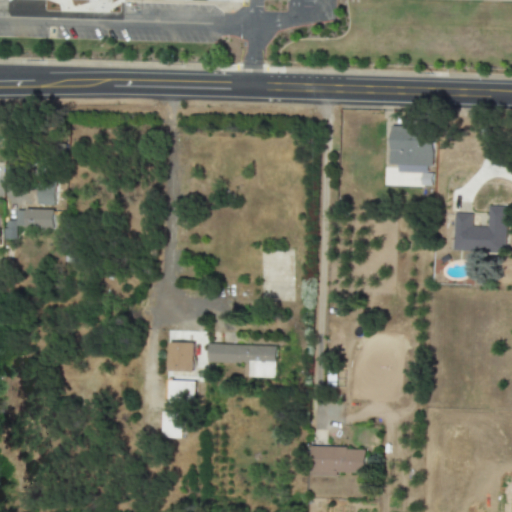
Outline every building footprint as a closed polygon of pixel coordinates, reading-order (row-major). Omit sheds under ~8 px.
[(390,165),(398,165),(398,172),(421,173),(421,186),(430,186),(432,128),(391,127),(390,165)] [(37,203),(54,204),(55,188),(38,187),(37,203)] [(503,252),(505,207),(487,207),(486,227),(471,227),(472,214),(452,213),(451,250),(503,252)] [(16,211),(16,220),(5,221),(6,239),(16,239),(16,229),(54,228),(53,210),(16,211)] [(194,343),(170,343),(169,372),(193,372),(194,343)] [(275,379),(276,347),(209,345),(209,363),(249,364),(249,378),(275,379)] [(195,382),(167,381),(166,402),(194,402),(195,382)] [(162,438),(182,439),(182,413),(163,412),(162,438)] [(365,474),(366,449),(311,447),(311,476),(338,477),(338,473),(365,474)]
